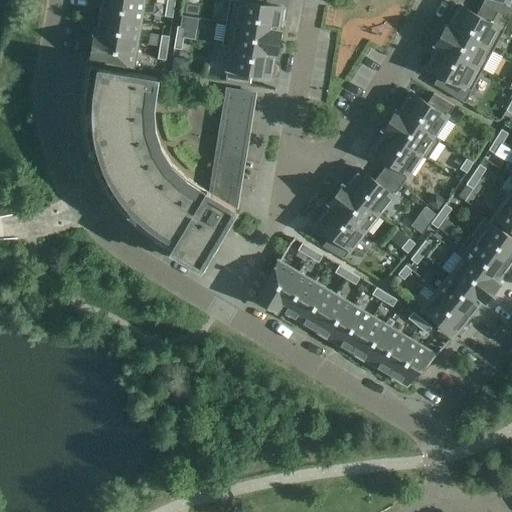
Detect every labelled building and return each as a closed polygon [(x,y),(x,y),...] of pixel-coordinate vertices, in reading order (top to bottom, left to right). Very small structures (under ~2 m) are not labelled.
[(140,22),(144,1),(139,0),(103,0),(101,15),(140,22)] [(278,31),(281,8),(262,5),(263,0),(231,0),(228,23),(280,32),(280,31),(278,31)] [(511,0),(484,0),(482,5),(510,18),(511,18),(511,0)] [(173,18),(175,6),(167,4),(165,16),(173,18)] [(493,51),(510,18),(482,5),(477,15),(460,6),(449,26),(446,25),(446,26),(493,51)] [(137,43),(140,22),(101,15),(97,36),(95,35),(94,36),(137,43)] [(277,53),(280,32),(228,23),(224,45),(277,53)] [(184,38),(186,26),(178,25),(176,37),(184,38)] [(483,70),(493,51),(446,26),(436,45),(483,70)] [(168,48),(170,36),(162,35),(160,47),(168,48)] [(133,66),(137,43),(94,36),(91,59),(133,66)] [(184,38),(176,37),(174,48),(182,50),(184,38)] [(270,76),(274,54),(277,54),(277,53),(224,45),(231,47),(226,81),(249,85),(251,73),(270,76)] [(465,103),(483,70),(436,45),(435,46),(438,47),(427,67),(439,74),(434,84),(465,103)] [(166,60),(168,48),(160,47),(158,59),(166,60)] [(85,95),(85,98),(84,103),(84,112),(85,116),(85,129),(86,134),(87,140),(88,144),(93,162),(100,178),(109,194),(120,209),(128,218),(138,227),(153,239),(158,242),(161,243),(200,267),(235,208),(233,207),(211,193),(186,178),(171,164),(161,146),(154,127),(153,106),(157,78),(89,66),(86,90),(85,95)] [(239,187),(254,94),(227,89),(212,182),(217,183),(211,193),(233,207),(237,186),(239,187)] [(434,136),(454,106),(434,94),(427,103),(411,93),(398,112),(396,111),(395,111),(440,141),(440,140),(434,136)] [(428,159),(440,141),(395,111),(384,129),(422,155),(428,159)] [(428,159),(422,155),(384,129),(383,130),(385,132),(372,151),(388,162),(382,171),(401,185),(421,156),(427,160),(428,159)] [(502,144),(508,134),(501,129),(495,140),(502,144)] [(495,154),(502,144),(495,140),(488,150),(495,154)] [(423,158),(415,170),(444,188),(452,176),(423,158)] [(466,173),(473,163),(466,158),(460,169),(466,173)] [(479,179),(486,169),(479,164),(473,174),(479,179)] [(378,214),(401,185),(382,171),(375,181),(360,169),(345,187),(343,185),(342,186),(378,214)] [(473,189),(479,179),(473,174),(466,184),(473,189)] [(378,214),(342,186),(329,203),(365,231),(378,214)] [(430,203),(437,209),(443,201),(436,196),(430,203)] [(511,200),(507,197),(494,217),(511,228),(511,200)] [(343,259),(365,231),(329,203),(328,204),(331,205),(316,223),(331,235),(322,246),(343,259)] [(445,219),(452,209),(445,204),(438,214),(445,219)] [(437,228),(445,219),(438,214),(431,224),(437,228)] [(509,265),(511,260),(511,238),(484,218),(470,237),(509,265)] [(509,265),(470,237),(458,254),(464,259),(498,284),(498,283),(496,282),(509,265)] [(408,253),(415,244),(409,239),(401,248),(408,253)] [(424,255),(432,245),(425,240),(418,250),(424,255)] [(308,256),(312,249),(302,243),(298,250),(308,256)] [(318,263),(323,256),(312,249),(308,256),(318,263)] [(417,264),(424,255),(418,250),(410,259),(417,264)] [(498,284),(464,259),(451,275),(485,301),(498,284)] [(276,310),(298,273),(279,262),(257,298),(276,310)] [(345,279),(349,272),(339,265),(335,272),(345,279)] [(404,280),(412,270),(405,265),(398,274),(404,280)] [(356,285),(360,278),(349,272),(345,279),(356,285)] [(296,319),(317,284),(298,273),(276,310),(277,310),(278,308),(296,319)] [(485,301),(451,275),(438,291),(469,317),(482,300),(484,302),(485,301)] [(315,330),(335,295),(317,284),(296,319),(315,330)] [(382,301),(387,294),(376,288),(372,295),(382,301)] [(469,317),(438,291),(423,309),(454,335),(469,317)] [(393,307),(397,300),(387,294),(382,301),(393,307)] [(333,341),(354,306),(335,295),(315,330),(333,341)] [(352,352),(372,318),(354,306),(333,341),(352,352)] [(423,320),(413,312),(408,318),(417,326),(423,320)] [(370,363),(391,329),(372,318),(352,352),(370,363)] [(423,320),(417,326),(427,334),(432,327),(423,320)] [(389,374),(409,340),(391,329),(370,363),(389,374)] [(425,369),(436,355),(409,340),(389,374),(406,384),(422,366),(425,369)]
